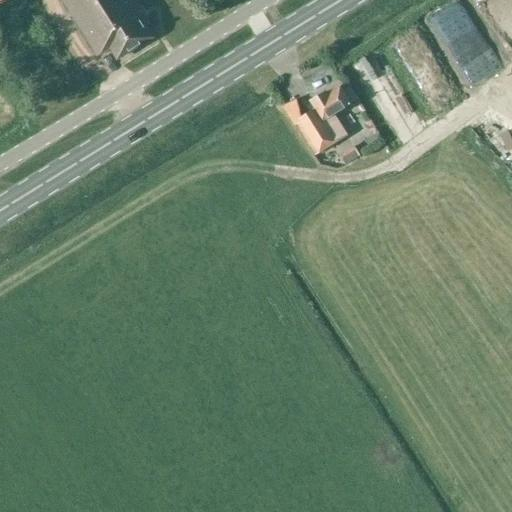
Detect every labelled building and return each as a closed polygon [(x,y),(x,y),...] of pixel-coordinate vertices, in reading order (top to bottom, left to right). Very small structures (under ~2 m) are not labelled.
[(111,48),(117,58),(151,37),(145,26),(149,23),(134,0),(61,0),(97,57),(111,48)] [(462,36),(460,33),(470,28),(455,0),(447,0),(436,5),(453,41),(462,36)] [(489,47),(475,52),(483,75),(497,70),(489,47)] [(310,101),(315,109),(296,121),(299,124),(297,126),(316,157),(347,137),(333,115),(358,99),(351,87),(343,92),(340,87),(327,94),(325,91),(310,101)] [(350,137),(373,128),(365,109),(343,118),(350,137)] [(511,142),(498,152),(511,171),(511,142)] [(339,156),(346,167),(360,158),(354,147),(339,156)]
